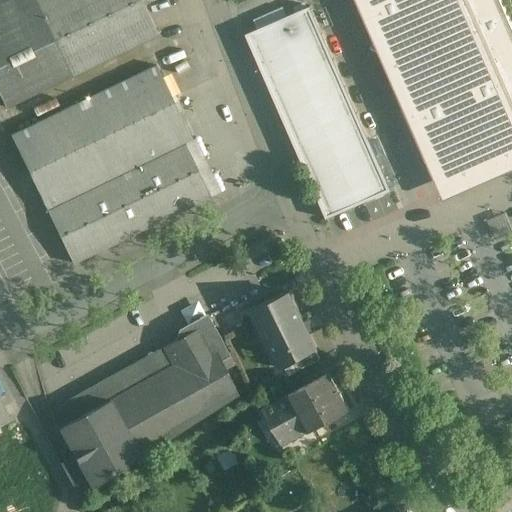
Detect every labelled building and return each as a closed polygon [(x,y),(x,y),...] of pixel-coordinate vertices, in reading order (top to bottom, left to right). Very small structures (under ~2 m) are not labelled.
[(141,0),(0,0),(0,95),(5,107),(158,34),(141,0)] [(511,103),(466,0),(355,0),(431,172),(449,164),(457,184),(511,159),(511,103)] [(391,190),(311,6),(246,35),(327,218),(391,190)] [(156,66),(12,136),(47,209),(185,142),(191,139),(156,66)] [(185,142),(47,209),(74,263),(212,197),(185,142)] [(289,293),(249,313),(250,315),(254,313),(276,357),(288,351),(292,360),(293,359),(315,348),(317,347),(289,293)] [(198,300),(181,310),(189,323),(206,313),(198,300)] [(212,342),(196,339),(192,331),(163,347),(173,364),(59,428),(84,477),(238,394),(212,342)] [(54,401),(108,370),(89,336),(35,368),(54,401)] [(315,348),(293,359),(298,370),(321,359),(315,348)] [(329,373),(288,396),(308,432),(349,410),(329,373)] [(288,396),(263,409),(283,446),(308,432),(288,396)] [(0,399),(0,425),(11,420),(0,399)] [(337,511),(329,498),(320,504),(324,511),(337,511)]
